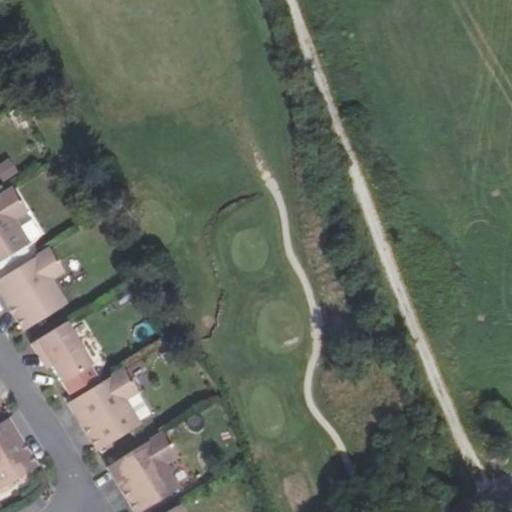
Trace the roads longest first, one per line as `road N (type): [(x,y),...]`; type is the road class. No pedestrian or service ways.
road 1 (track): [(478,508),(291,0)]
road 2 (residential): [(92,495),(0,349)]
